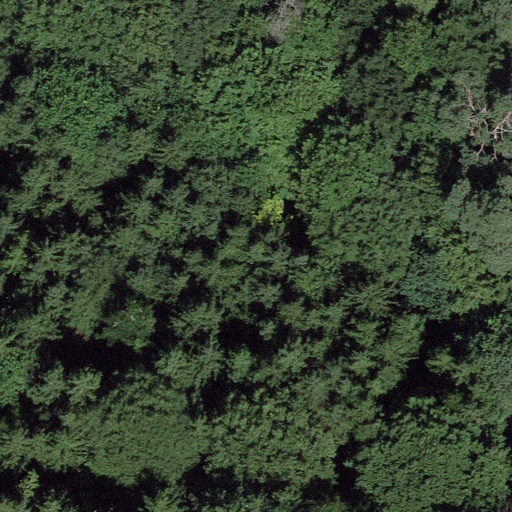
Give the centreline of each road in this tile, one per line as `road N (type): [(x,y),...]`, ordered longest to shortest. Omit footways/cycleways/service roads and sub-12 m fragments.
road 1 (track): [(511,411),(120,125),(0,83)]
road 2 (track): [(0,492),(511,502)]
